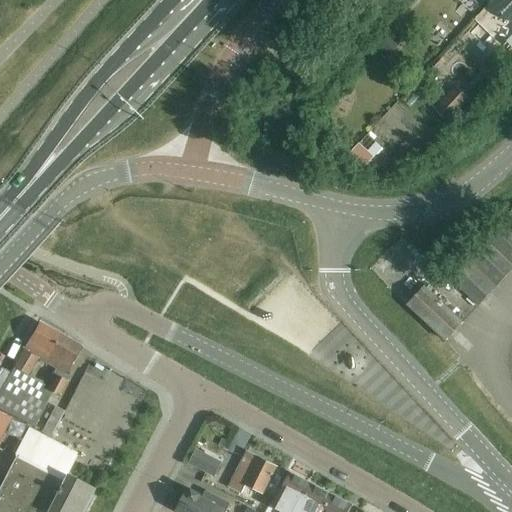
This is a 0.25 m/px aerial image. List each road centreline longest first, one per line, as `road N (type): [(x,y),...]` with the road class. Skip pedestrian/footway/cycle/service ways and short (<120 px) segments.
road 1 (residential): [(511,499),(122,311),(104,307),(81,319)]
road 2 (tertiary): [(511,482),(351,311),(338,273),(343,212)]
road 3 (primary): [(29,187),(116,110),(215,0)]
road 4 (residential): [(417,511),(198,388)]
road 5 (primary): [(176,0),(93,90),(29,187)]
road 6 (tertiary): [(0,265),(67,195),(134,168),(190,176)]
road 7 (tertiary): [(343,212),(425,212),(456,200),(511,151)]
road 8 (tertiary): [(343,212),(190,176)]
road 9 (residential): [(132,511),(198,388)]
road 10 (residential): [(198,388),(81,319)]
